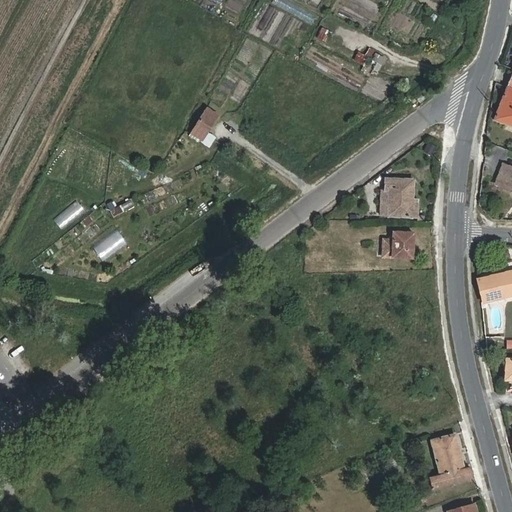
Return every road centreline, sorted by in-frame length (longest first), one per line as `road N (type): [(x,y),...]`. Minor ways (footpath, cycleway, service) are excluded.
road 1 (residential): [(476,86),(0,440)]
road 2 (tertiary): [(483,399),(451,227)]
road 3 (tertiary): [(451,227),(476,86)]
